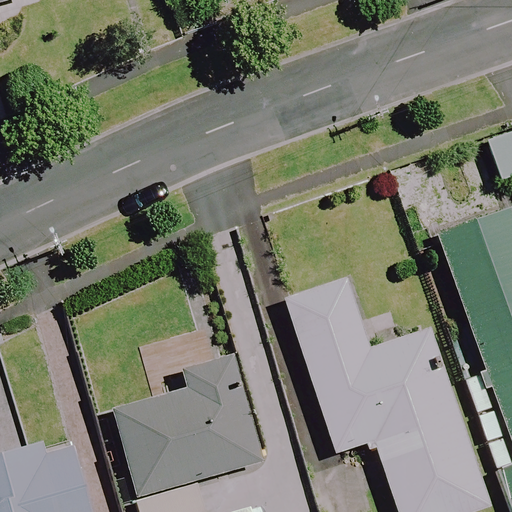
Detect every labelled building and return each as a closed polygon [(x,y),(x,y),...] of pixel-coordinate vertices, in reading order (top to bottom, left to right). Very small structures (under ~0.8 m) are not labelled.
[(27,0),(0,0),(0,8),(27,1),(27,0)] [(511,182),(511,144),(510,139),(459,159),(474,198),(511,182)] [(508,511),(511,511),(511,219),(510,215),(435,241),(479,369),(461,375),(508,511)] [(366,357),(342,287),(281,307),(333,460),(366,448),(387,511),(483,511),(425,338),(366,357)] [(258,468),(230,364),(170,380),(175,399),(111,416),(134,503),(172,493),(177,511),(233,511),(224,477),(258,468)] [(0,511),(82,511),(64,446),(0,463),(0,511)]
